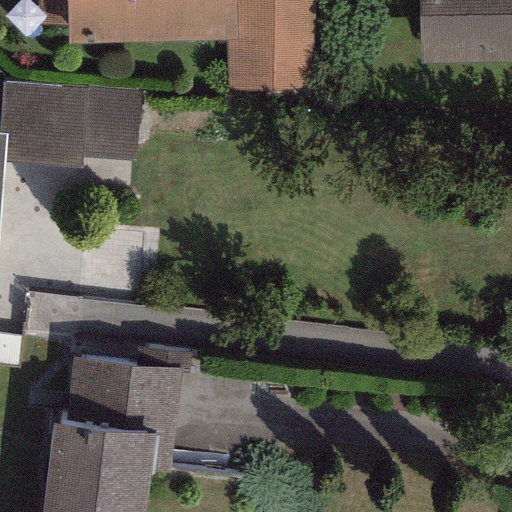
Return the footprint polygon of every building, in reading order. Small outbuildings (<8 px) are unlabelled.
[(64,0),(66,43),(224,40),(226,91),(319,89),(317,0),(64,0)] [(511,62),(511,0),(417,0),(419,65),(511,62)] [(1,163),(80,169),(81,158),(134,162),(139,92),(0,82),(0,87),(0,135),(4,136),(1,163)] [(179,373),(187,374),(190,355),(135,348),(133,365),(179,370),(179,373)] [(63,427),(50,426),(40,511),(144,511),(149,473),(167,475),(179,373),(179,370),(133,365),(70,358),(63,427)]
